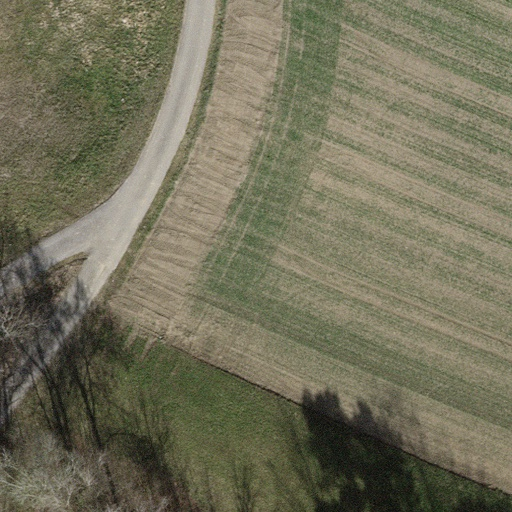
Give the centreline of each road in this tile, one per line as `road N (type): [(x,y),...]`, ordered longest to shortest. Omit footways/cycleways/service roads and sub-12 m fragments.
road 1 (unclassified): [(204,0),(198,68),(138,209),(0,397)]
road 2 (track): [(0,276),(138,209)]
